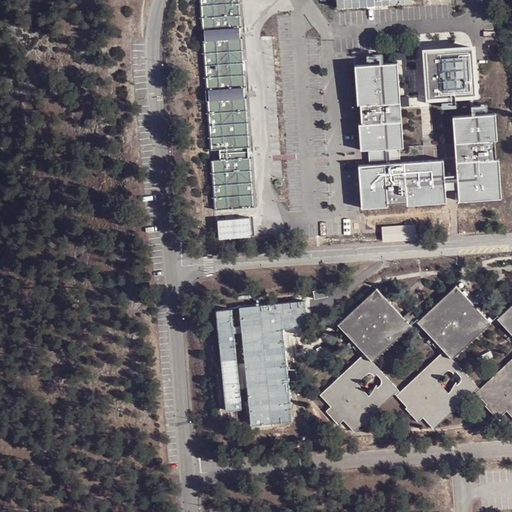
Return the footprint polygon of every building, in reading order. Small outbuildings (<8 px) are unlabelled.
[(252,212),(238,0),(200,0),(210,154),(218,154),(218,164),(211,165),(215,215),(252,212)] [(333,12),(402,9),(401,0),(326,0),(327,13),(333,12)] [(474,52),(436,55),(437,64),(428,65),(430,103),(452,102),(476,100),(474,66),(474,52)] [(398,67),(356,70),(361,149),(362,156),(405,153),(404,145),(401,108),(398,67)] [(491,119),(454,122),(455,143),(460,206),(502,204),(500,164),(497,164),(496,146),(498,145),(496,119),(491,119)] [(445,165),(360,170),(363,213),(389,211),(389,209),(408,207),(408,210),(447,207),(445,165)] [(382,232),(383,241),(418,239),(417,222),(382,225),(382,228),(382,232)] [(511,348),(511,347),(511,365),(481,395),(453,363),(492,328),(472,307),(470,305),(466,301),(460,295),(457,291),(418,326),(432,342),(428,345),(429,348),(431,350),(434,348),(442,359),(401,397),(373,366),(412,330),(405,322),(393,309),(391,307),(388,304),(378,293),(339,329),(353,345),(348,349),(350,350),(351,351),(353,350),(363,361),(320,399),(333,411),(327,416),(339,429),(345,424),(355,437),(395,399),(398,401),(408,412),(405,413),(419,426),(424,422),(436,434),(475,396),(476,398),(488,409),(486,412),(499,424),(508,415),(511,419),(511,309),(497,323),(511,338),(511,339),(508,344),(509,346),(511,348)] [(293,423),(286,330),(309,328),(307,302),(241,307),(250,427),(293,423)]
